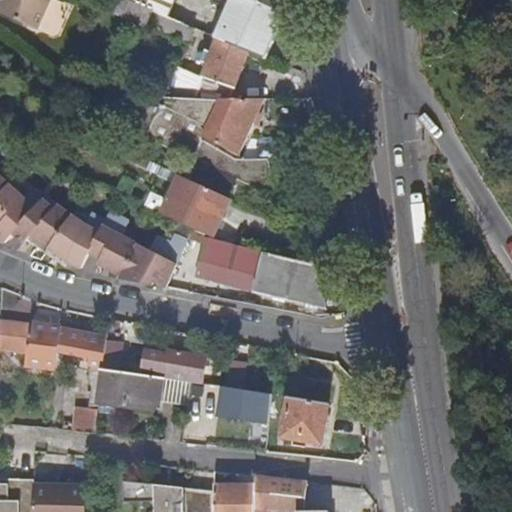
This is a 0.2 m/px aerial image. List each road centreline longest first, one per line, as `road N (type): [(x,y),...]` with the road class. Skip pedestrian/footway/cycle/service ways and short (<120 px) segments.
road 1 (residential): [(13,436),(414,473)]
road 2 (secondary): [(441,467),(392,71)]
road 3 (residential): [(0,266),(121,304),(331,340),(389,338)]
road 4 (secondary): [(340,0),(389,338)]
road 5 (motorway): [(392,71),(440,131),(511,250)]
road 6 (secondary): [(389,338),(414,473)]
